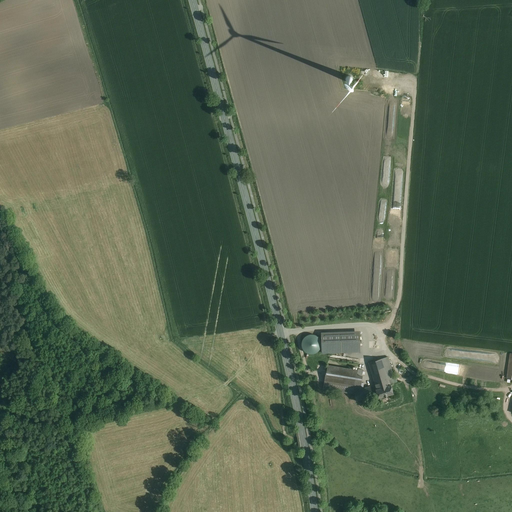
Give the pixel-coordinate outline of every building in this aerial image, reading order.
[(360,351),(359,331),(322,333),(323,353),(360,351)] [(388,357),(369,363),(377,389),(390,385),(389,379),(394,378),(388,357)] [(327,365),(323,389),(355,394),(354,391),(360,389),(363,376),(357,375),(357,370),(327,365)] [(377,389),(376,389),(379,398),(394,394),(391,385),(390,385),(377,389)] [(374,396),(371,386),(360,389),(354,391),(355,394),(357,401),(374,396)]
